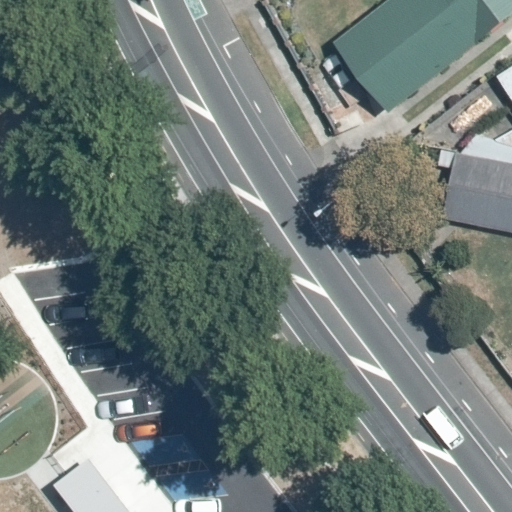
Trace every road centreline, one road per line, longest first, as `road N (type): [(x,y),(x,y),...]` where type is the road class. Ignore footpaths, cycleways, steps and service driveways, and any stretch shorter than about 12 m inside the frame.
road 1 (secondary): [(446,511),(281,305),(172,135),(110,0)]
road 2 (secondary): [(172,0),(219,101),(303,236),(511,506)]
